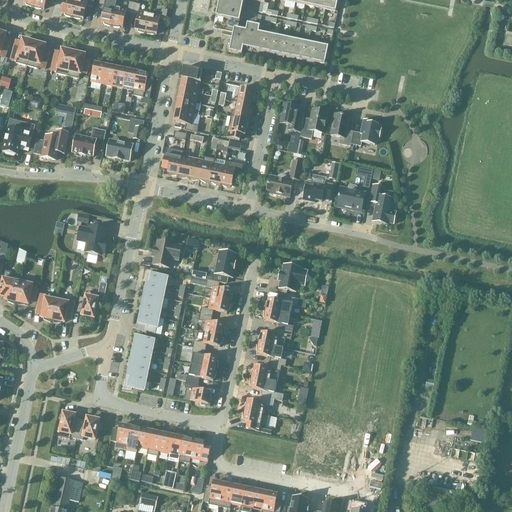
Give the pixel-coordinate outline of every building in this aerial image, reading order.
[(33,9),(35,0),(23,0),(23,4),(26,6),(31,8),(33,9)] [(35,0),(33,9),(35,9),(40,10),(44,10),(47,0),(35,0)] [(60,0),(65,1),(62,14),(65,16),(70,19),(72,19),(76,0),(60,0)] [(76,0),(72,19),(74,19),(79,20),(83,20),(86,7),(92,8),(94,0),(76,0)] [(111,28),(117,2),(108,0),(99,0),(97,9),(104,10),(101,24),(104,26),(109,27),(111,28)] [(242,11),(243,0),(219,0),(218,6),(242,11)] [(315,8),(316,0),(306,0),(305,6),(315,8)] [(325,10),(327,0),(316,0),(315,8),(325,10)] [(339,0),(327,0),(325,10),(335,12),(337,2),(339,2),(339,0)] [(125,15),(131,16),(134,4),(127,2),(127,4),(117,2),(111,28),(113,28),(119,29),(123,28),(125,15)] [(145,35),(149,15),(139,12),(140,5),(134,4),(131,16),(137,17),(135,31),(138,33),(143,34),(145,35)] [(232,38),(234,29),(238,30),(242,11),(218,6),(213,30),(225,33),(229,35),(229,37),(230,37),(231,38),(232,38)] [(159,17),(149,15),(145,35),(147,35),(153,36),(156,35),(159,22),(165,23),(168,11),(161,9),(159,17)] [(254,50),(258,33),(259,27),(255,26),(247,24),(245,31),(246,31),(242,48),(243,48),(254,50)] [(246,31),(238,30),(234,29),(232,38),(229,52),(241,55),(243,48),(242,48),(246,31)] [(0,57),(4,59),(10,42),(4,40),(6,35),(2,34),(3,33),(0,31),(0,57)] [(264,53),(268,35),(258,33),(254,50),(259,51),(259,53),(264,53)] [(274,55),(278,37),(268,35),(264,53),(269,54),(269,55),(274,55)] [(284,57),(288,39),(278,37),(274,55),(279,56),(279,57),(284,57)] [(294,59),(298,41),(288,39),(284,57),(289,58),(289,59),(294,59)] [(27,67),(34,42),(32,41),(32,40),(26,40),(25,41),(22,40),(21,45),(15,44),(10,60),(16,62),(16,64),(27,67)] [(36,42),(34,42),(27,67),(38,70),(39,68),(45,70),(49,53),(43,51),(45,47),(41,46),(42,44),(36,41),(36,42)] [(304,61),(308,43),(298,41),(294,59),(299,60),(299,61),(304,61)] [(314,63),(318,46),(308,43),(304,61),(309,62),(309,63),(314,64),(314,63)] [(328,48),(318,46),(314,63),(326,65),(328,59),(326,58),(328,48)] [(67,77),(73,52),(71,51),(71,50),(65,50),(65,52),(61,51),(60,56),(54,54),(50,71),(56,73),(56,75),(67,77)] [(75,52),(73,52),(67,77),(79,80),(79,78),(85,80),(89,63),(83,61),(84,56),(81,55),(81,54),(75,51),(75,52)] [(101,85),(106,65),(105,65),(105,67),(101,66),(102,64),(95,63),(91,83),(101,85)] [(112,87),(116,67),(116,69),(112,68),(112,66),(106,65),(101,85),(112,87)] [(123,89),(127,69),(126,69),(126,71),(122,70),(123,69),(116,67),(112,87),(123,89)] [(181,79),(180,80),(201,84),(201,83),(200,83),(202,73),(198,72),(198,69),(193,68),(192,71),(183,69),(181,76),(182,77),(182,79),(181,79)] [(132,96),(137,72),(137,73),(133,72),(133,71),(127,69),(123,89),(133,92),(132,96)] [(144,73),(137,72),(132,96),(143,99),(144,93),(150,94),(153,82),(147,80),(148,75),(144,75),(144,73)] [(11,80),(2,77),(0,82),(0,88),(8,91),(11,80)] [(226,78),(225,86),(237,88),(238,81),(226,78)] [(201,84),(180,80),(178,90),(198,94),(200,84),(201,84)] [(240,89),(238,99),(237,104),(251,107),(255,90),(244,88),(244,89),(240,89)] [(196,101),(198,94),(178,90),(176,101),(195,105),(200,106),(201,102),(196,101)] [(193,115),(195,105),(176,101),(174,111),(193,115)] [(248,121),(250,113),(251,107),(237,104),(234,118),(248,121)] [(287,131),(300,133),(304,115),(298,113),(299,108),(293,106),(292,105),(288,104),(286,105),(284,105),(280,124),(288,126),(287,131)] [(75,109),(65,107),(63,115),(73,118),(75,109)] [(100,119),(101,114),(96,113),(90,112),(90,111),(84,109),(83,116),(100,119)] [(303,122),(299,138),(311,140),(313,132),(323,134),(327,114),(312,110),(309,124),(303,122)] [(191,126),(193,115),(174,111),(172,118),(173,119),(173,122),(186,125),(184,131),(197,134),(198,127),(191,126)] [(353,133),(347,132),(349,118),(335,115),(330,136),(340,138),(338,145),(350,148),(353,133)] [(247,130),(248,125),(248,121),(234,118),(230,117),(226,139),(239,141),(241,135),(244,136),(245,129),(247,130)] [(378,129),(378,126),(371,125),(371,123),(363,121),(362,128),(364,129),(362,135),(353,133),(351,145),(360,147),(361,143),(374,146),(376,139),(379,140),(381,129),(378,129)] [(7,130),(2,152),(6,153),(5,155),(13,157),(15,156),(15,155),(17,156),(20,147),(28,149),(32,136),(33,130),(24,128),(25,126),(9,122),(7,130)] [(140,141),(142,129),(135,128),(133,140),(140,141)] [(101,152),(105,133),(93,130),(91,140),(76,137),(72,153),(79,155),(79,156),(85,157),(86,156),(93,158),(94,151),(101,152)] [(36,141),(33,155),(41,156),(41,158),(56,161),(57,153),(64,154),(65,149),(68,134),(56,132),(54,138),(45,136),(44,142),(36,141)] [(174,132),(173,139),(185,142),(186,135),(174,132)] [(133,146),(119,143),(118,141),(113,140),(111,141),(109,141),(106,158),(114,159),(114,160),(121,162),(122,161),(129,163),(133,146)] [(228,148),(228,149),(240,152),(241,145),(229,143),(228,148)] [(290,145),(288,153),(296,155),(297,148),(297,146),(292,145),(290,145)] [(178,176),(182,158),(183,152),(166,149),(164,159),(170,160),(167,174),(171,174),(171,177),(178,176)] [(188,179),(192,160),(182,158),(178,176),(181,176),(182,179),(188,179)] [(199,181),(204,158),(203,158),(203,162),(192,160),(188,179),(189,179),(189,178),(192,179),(192,181),(199,181)] [(210,183),(214,160),(204,158),(199,181),(205,184),(206,182),(209,182),(209,183),(210,183)] [(220,185),(225,163),(215,160),(214,160),(210,183),(216,186),(217,184),(220,184),(220,185)] [(360,168),(370,170),(371,163),(361,161),(360,168)] [(278,177),(278,179),(269,177),(266,194),(289,198),(293,180),(298,181),(302,164),(293,162),(289,181),(286,181),(287,179),(286,177),(280,176),(278,177)] [(235,165),(225,163),(220,185),(226,188),(228,186),(231,187),(235,169),(235,168),(235,165)] [(339,164),(331,163),(328,180),(335,181),(339,164)] [(303,193),(305,194),(303,201),(314,204),(315,201),(321,202),(322,200),(328,202),(332,186),(324,184),(324,186),(305,182),(303,193)] [(354,209),(361,211),(365,194),(356,192),(357,189),(356,187),(350,186),(348,187),(347,190),(340,189),(336,208),(353,212),(354,209)] [(370,200),(377,201),(372,222),(388,225),(388,224),(393,225),(396,213),(390,212),(393,200),(379,197),(381,188),(373,186),(370,200)] [(89,230),(80,228),(78,240),(87,242),(84,253),(88,254),(88,255),(97,257),(97,256),(101,256),(102,255),(104,255),(107,242),(104,241),(107,231),(90,227),(89,230)] [(181,247),(173,246),(173,245),(167,244),(167,242),(160,240),(159,242),(158,242),(156,250),(153,249),(152,257),(154,258),(153,266),(168,269),(170,260),(178,261),(181,247)] [(187,240),(186,248),(197,250),(198,242),(187,240)] [(207,281),(219,284),(225,285),(226,278),(231,279),(232,279),(232,278),(234,271),(234,270),(235,265),(235,264),(237,257),(237,256),(236,256),(220,253),(220,252),(219,252),(219,253),(216,270),(210,268),(207,281)] [(307,271),(284,266),(282,274),(279,273),(278,281),(281,282),(279,290),(295,293),(296,285),(304,287),(307,271)] [(2,282),(0,293),(0,294),(6,296),(5,301),(8,301),(8,303),(14,305),(14,304),(16,304),(21,279),(10,277),(10,273),(4,272),(2,282)] [(145,285),(165,289),(167,279),(155,276),(155,275),(148,272),(146,280),(147,281),(146,285),(145,285)] [(21,279),(16,304),(18,305),(18,306),(24,306),(24,305),(28,305),(29,300),(35,301),(37,289),(31,288),(32,281),(21,279)] [(218,290),(219,284),(207,281),(205,288),(212,289),(210,299),(231,304),(231,302),(232,296),(230,296),(231,292),(218,290)] [(163,299),(165,289),(145,285),(144,290),(145,291),(144,295),(143,295),(163,299)] [(328,291),(322,290),(319,304),(325,305),(328,291)] [(95,312),(98,295),(86,293),(85,299),(79,298),(76,310),(82,311),(81,316),(85,317),(85,318),(94,321),(97,313),(95,312)] [(52,322),(57,297),(46,295),(45,297),(39,295),(36,312),(42,313),(41,318),(44,319),(44,321),(50,323),(50,322),(52,322)] [(161,309),(163,299),(143,295),(142,300),(143,301),(142,305),(141,305),(161,309)] [(69,299),(57,297),(52,322),(54,323),(54,324),(60,324),(60,322),(64,323),(65,318),(71,319),(74,303),(68,301),(69,299)] [(264,309),(264,310),(290,316),(292,306),(298,307),(299,300),(283,297),(281,303),(268,300),(267,303),(266,303),(264,309)] [(230,305),(231,304),(210,299),(208,310),(201,308),(200,315),(212,317),(213,311),(227,314),(227,311),(229,311),(230,305)] [(159,319),(161,309),(141,305),(140,310),(141,311),(140,315),(139,314),(139,315),(159,319)] [(288,326),(290,316),(264,310),(264,312),(263,318),(264,318),(264,322),(277,324),(276,330),(292,334),(293,327),(288,326)] [(157,329),(159,319),(139,315),(138,320),(139,321),(138,325),(143,327),(142,333),(154,335),(156,329),(157,329)] [(211,323),(212,317),(200,315),(198,322),(205,323),(203,333),(224,337),(224,336),(225,330),(223,330),(224,326),(211,323)] [(321,324),(314,322),(312,330),(319,332),(321,324)] [(290,341),(292,334),(276,330),(274,337),(261,334),(261,337),(259,337),(257,343),(257,344),(283,350),(285,340),(290,341)] [(223,339),(224,337),(203,333),(201,344),(194,342),(193,349),(205,351),(206,345),(219,348),(220,344),(222,345),(223,339)] [(133,342),(132,348),(152,352),(154,342),(135,338),(134,343),(133,342)] [(311,338),(311,340),(315,347),(318,347),(319,339),(311,338)] [(281,360),(283,350),(257,344),(257,346),(256,352),(257,352),(257,356),(270,358),(269,364),(285,368),(286,361),(281,360)] [(150,362),(152,352),(132,348),(133,348),(132,353),(131,352),(130,358),(150,362)] [(204,357),(205,351),(193,349),(191,355),(193,356),(191,366),(217,371),(217,369),(218,364),(216,363),(217,360),(204,357)] [(148,372),(150,362),(130,358),(131,358),(130,362),(129,362),(128,368),(148,372)] [(285,368),(269,364),(267,370),(254,368),(253,371),(252,371),(250,376),(250,378),(276,383),(278,373),(280,374),(281,367),(285,368)] [(216,373),(217,371),(191,366),(188,376),(187,376),(186,382),(198,385),(199,379),(213,382),(213,378),(215,378),(216,373)] [(146,382),(148,372),(128,368),(129,368),(128,372),(127,372),(126,378),(146,382)] [(438,382),(438,374),(430,373),(429,382),(438,382)] [(144,392),(146,382),(126,378),(127,378),(126,382),(125,382),(123,391),(131,391),(131,390),(144,392)] [(274,394),(276,383),(250,378),(250,380),(249,385),(250,386),(250,389),(263,392),(262,398),(282,402),(283,396),(274,394)] [(200,391),(198,385),(186,382),(184,389),(186,389),(183,400),(201,404),(201,406),(210,407),(211,397),(209,397),(210,394),(200,391)] [(282,402),(262,398),(261,404),(247,401),(246,405),(245,404),(243,410),(243,412),(263,416),(265,406),(273,407),(274,401),(282,402)] [(76,440),(80,423),(74,422),(75,416),(71,416),(72,414),(63,411),(60,418),(61,419),(57,438),(70,441),(70,439),(76,440)] [(263,416),(243,412),(243,413),(242,419),(243,420),(243,423),(245,424),(244,430),(271,435),(272,429),(267,428),(269,417),(263,416)] [(86,424),(80,423),(76,440),(83,441),(83,438),(95,441),(98,426),(99,426),(100,418),(91,418),(90,420),(87,419),(86,424)] [(126,446),(130,426),(124,425),(124,427),(120,426),(119,431),(112,430),(110,442),(116,443),(116,444),(126,446)] [(136,453),(141,430),(137,429),(137,428),(130,426),(126,446),(125,451),(136,453)] [(147,450),(152,431),(146,429),(145,431),(141,430),(136,453),(137,453),(138,448),(147,450)] [(158,458),(159,453),(163,435),(158,434),(159,432),(152,431),(147,450),(146,455),(158,458)] [(169,455),(173,435),(167,434),(166,435),(163,435),(159,453),(169,455)] [(179,457),(183,439),(179,438),(180,436),(173,435),(169,455),(179,457)] [(189,464),(190,459),(195,440),(188,438),(187,440),(183,439),(179,457),(178,462),(189,464)] [(201,441),(195,440),(190,459),(201,462),(201,461),(207,462),(210,450),(204,449),(205,443),(200,442),(201,441)] [(131,471),(129,480),(138,483),(139,482),(140,473),(138,473),(132,472),(131,471)] [(172,489),(175,475),(169,474),(168,480),(163,479),(162,486),(166,487),(172,489)] [(69,501),(78,503),(82,482),(58,477),(50,511),(66,511),(67,510),(69,501)] [(219,508),(224,483),(218,482),(217,483),(213,482),(212,488),(206,486),(202,503),(208,504),(208,506),(219,508)] [(229,510),(234,487),(230,486),(230,484),(224,483),(219,508),(229,510)] [(240,511),(245,487),(239,486),(238,488),(234,487),(229,510),(230,510),(231,505),(241,507),(239,511),(240,511)] [(251,511),(255,491),(251,490),(252,489),(245,487),(240,511),(251,511)] [(262,511),(265,499),(266,493),(266,492),(260,490),(260,492),(255,491),(251,511),(252,510),(262,511),(261,511),(262,511)] [(277,496),(266,493),(265,499),(262,511),(279,511),(282,502),(276,501),(277,496)] [(142,495),(139,504),(155,508),(157,498),(142,495)] [(288,509),(287,511),(307,511),(309,507),(307,507),(308,501),(293,497),(290,509),(288,509)] [(440,510),(441,504),(430,501),(428,508),(440,510)]
